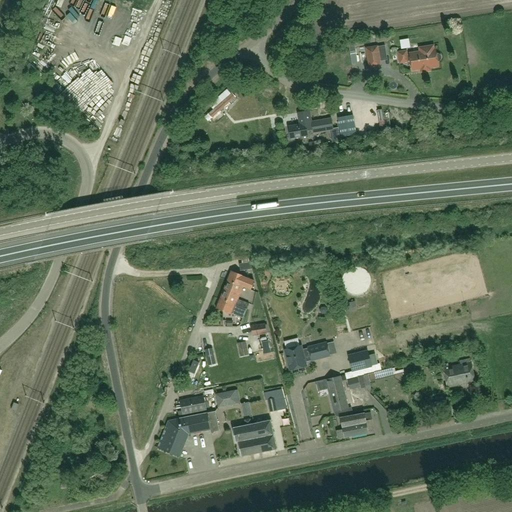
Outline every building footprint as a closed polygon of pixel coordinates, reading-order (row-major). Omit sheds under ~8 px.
[(434,50),(433,46),(419,48),(420,52),(410,54),(410,55),(407,56),(406,51),(398,53),(400,63),(408,62),(407,61),(410,60),(412,70),(421,69),(421,72),(430,70),(430,68),(438,66),(438,62),(439,61),(441,60),(441,58),(441,56),(440,55),(438,54),(436,54),(435,49),(434,50)] [(369,68),(380,66),(377,47),(366,49),(369,68)] [(338,65),(339,73),(355,71),(354,62),(338,65)] [(212,118),(235,98),(232,93),(222,102),(219,98),(213,103),(216,107),(208,114),(212,118)] [(312,123),(310,111),(298,113),(300,125),(289,126),(291,139),(308,136),(307,132),(313,131),(314,134),(332,131),(334,142),(335,143),(340,143),(338,128),(334,129),(332,118),(312,123)] [(353,115),(338,118),(342,137),(357,135),(353,115)] [(250,262),(242,263),(239,264),(240,271),(253,269),(252,262),(250,262)] [(227,281),(243,288),(250,291),(254,281),(246,278),(247,277),(231,271),(227,281)] [(240,293),(243,288),(227,281),(225,288),(240,293)] [(220,299),(247,309),(249,304),(238,299),(240,293),(225,288),(220,299)] [(243,318),(247,309),(220,299),(216,309),(232,315),(232,314),(243,318)] [(357,308),(355,302),(346,305),(348,313),(356,310),(356,308),(357,308)] [(253,336),(267,334),(264,323),(250,326),(253,336)] [(237,344),(241,357),(249,355),(246,342),(237,344)] [(285,349),(289,370),(306,367),(305,361),(311,360),(311,361),(329,356),(326,343),(308,347),(309,349),(303,350),(302,346),(285,349)] [(208,365),(216,364),(213,348),(205,350),(208,365)] [(345,375),(346,378),(368,373),(381,370),(380,363),(378,364),(375,354),(370,355),(368,350),(347,355),(352,372),(344,373),(345,375)] [(460,365),(443,368),(447,388),(475,382),(471,362),(471,363),(470,359),(459,361),(460,365)] [(421,372),(419,362),(407,364),(409,374),(421,372)] [(381,370),(368,373),(370,382),(394,376),(392,368),(381,370)] [(341,418),(354,416),(352,407),(348,408),(341,382),(347,380),(346,378),(345,375),(326,380),(334,413),(335,413),(336,416),(341,418)] [(360,386),(358,378),(348,380),(350,389),(360,386)] [(379,390),(372,396),(382,407),(389,401),(379,390)] [(182,415),(206,410),(203,396),(180,401),(181,411),(182,415)] [(278,418),(277,411),(278,411),(276,399),(267,400),(269,412),(268,412),(269,416),(272,416),(272,419),(278,418)] [(439,413),(439,412),(452,410),(450,400),(437,403),(430,404),(432,414),(439,413)] [(169,421),(158,448),(180,457),(189,434),(210,430),(211,433),(213,435),(214,433),(219,432),(215,412),(169,421)] [(371,412),(341,418),(344,438),(368,433),(368,432),(374,431),(371,412)] [(250,425),(249,420),(244,421),(245,426),(232,428),(235,443),(238,443),(241,458),(277,450),(270,420),(250,425)]
